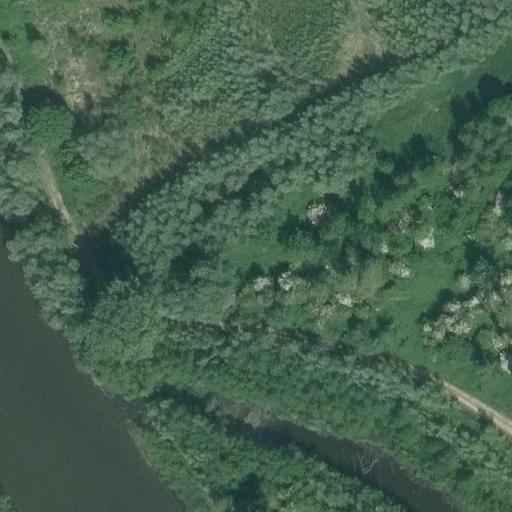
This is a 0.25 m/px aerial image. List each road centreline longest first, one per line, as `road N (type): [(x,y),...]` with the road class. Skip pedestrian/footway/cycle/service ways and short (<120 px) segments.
road 1 (track): [(511,433),(436,387),(364,357),(249,330),(149,318),(98,300),(44,184)]
road 2 (track): [(78,254),(226,156),(360,86),(375,56),(351,0)]
road 3 (track): [(0,56),(44,184)]
